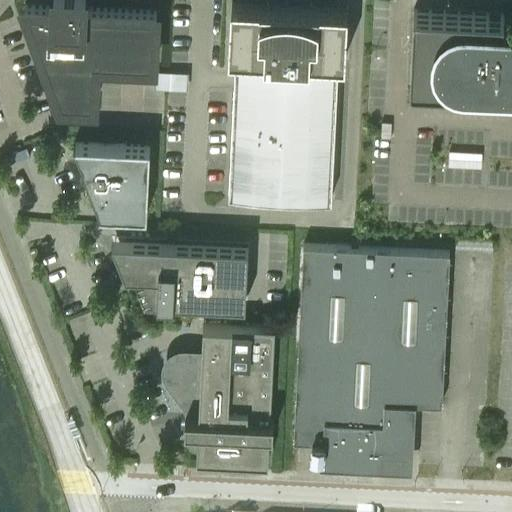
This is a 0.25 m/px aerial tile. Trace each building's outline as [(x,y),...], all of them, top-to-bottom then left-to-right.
[(53,0),(53,5),(24,4),(60,101),(94,103),(96,60),(154,63),(156,10),(85,7),(85,0),(53,0)] [(237,22),(234,73),(228,192),(331,197),(338,56),(345,57),(347,26),(346,26),(347,5),(252,0),(231,0),(230,22),(237,22)] [(511,27),(503,27),(504,12),(413,8),(410,83),(500,88),(500,80),(511,80),(511,27)] [(171,86),(171,72),(158,71),(157,85),(171,86)] [(146,211),(150,143),(75,139),(74,141),(100,207),(99,209),(146,211)] [(248,244),(111,237),(125,272),(137,272),(146,295),(157,295),(157,299),(173,300),(173,298),(245,302),(248,244)] [(449,250),(303,242),(293,438),(311,439),(311,451),(321,452),(321,460),(381,463),(381,462),(384,462),(387,461),(390,461),(392,460),(395,459),(397,458),(399,456),(401,455),(403,453),(405,451),(406,448),(408,446),(408,444),(409,441),(410,439),(410,435),(411,436),(413,401),(442,402),(449,250)] [(190,425),(190,429),(190,432),(190,434),(191,436),(192,438),(193,440),(197,442),(196,454),(268,457),(269,429),(273,429),(273,416),(270,416),(275,324),(203,320),(201,351),(184,351),(181,351),(179,351),(177,352),(175,353),(173,354),(171,356),(170,357),(168,359),(167,361),(166,363),(166,365),(166,368),(166,370),(166,372),(167,374),(168,377),(169,378),(170,380),(172,382),(186,400),(189,405),(190,412),(185,412),(184,425),(190,425)]
